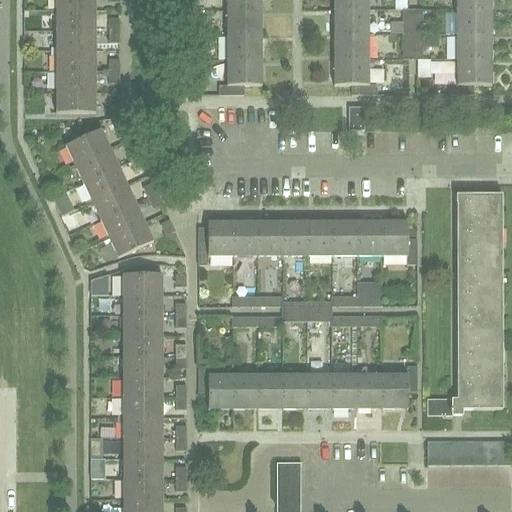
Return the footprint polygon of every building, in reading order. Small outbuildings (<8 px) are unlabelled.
[(56,0),(57,12),(96,12),(96,0),(56,0)] [(195,13),(195,0),(185,0),(185,13),(195,13)] [(227,0),(227,13),(263,13),(262,0),(227,0)] [(334,0),(334,12),(369,12),(368,0),(334,0)] [(456,0),(456,12),(492,12),(491,0),(456,0)] [(403,11),(403,12),(403,37),(413,37),(413,11),(403,11)] [(413,11),(413,37),(423,37),(423,11),(413,11)] [(57,12),(57,33),(96,33),(96,12),(57,12)] [(334,37),(369,37),(369,12),(334,12),(334,37)] [(457,37),(492,37),(492,12),(456,12),(457,37)] [(195,38),(195,13),(185,13),(185,38),(195,38)] [(227,38),(263,38),(263,13),(227,13),(227,38)] [(120,33),(120,21),(109,21),(109,33),(120,33)] [(57,33),(57,54),(96,54),(96,33),(57,33)] [(120,33),(109,33),(109,45),(120,45),(120,33)] [(334,62),(369,62),(369,37),(334,37),(334,62)] [(413,37),(403,37),(403,61),(413,61),(413,37)] [(423,37),(413,37),(413,61),(423,61),(423,37)] [(457,62),(492,62),(492,37),(457,37),(457,62)] [(196,62),(195,38),(185,38),(185,62),(196,62)] [(227,63),(263,63),(263,38),(227,38),(227,63)] [(57,74),(96,74),(96,54),(57,54),(57,74)] [(121,74),(120,61),(109,61),(109,74),(121,74)] [(352,97),(377,97),(377,87),(369,87),(369,62),(334,62),(334,88),(352,88),(352,97)] [(424,62),(424,80),(436,80),(436,62),(424,62)] [(449,97),(474,97),(474,87),(492,87),(492,62),(457,62),(457,87),(449,87),(449,97)] [(219,97),(245,97),(245,88),(263,88),(263,63),(227,63),(227,87),(219,87),(219,97)] [(96,95),(96,74),(57,74),(56,95),(96,95)] [(121,74),(109,74),(109,86),(121,86),(121,74)] [(96,95),(56,95),(56,116),(96,116),(96,95)] [(120,115),(121,102),(110,102),(109,117),(120,115)] [(349,133),(365,132),(364,109),(349,109),(349,133)] [(129,132),(120,115),(109,117),(109,118),(119,137),(129,132)] [(74,167),(110,150),(102,131),(65,149),(74,167)] [(141,158),(136,148),(126,152),(131,163),(141,158)] [(119,168),(110,150),(74,167),(83,186),(119,168)] [(141,158),(131,163),(136,174),(146,169),(141,158)] [(128,187),(119,168),(83,186),(92,204),(128,187)] [(158,195),(153,184),(143,189),(148,200),(158,195)] [(137,205),(128,187),(92,204),(100,223),(137,205)] [(163,207),(158,195),(148,200),(153,211),(163,207)] [(463,411),(503,411),(502,196),(456,196),(457,401),(428,401),(428,418),(463,417),(463,411)] [(145,224),(137,205),(100,223),(109,241),(145,224)] [(176,233),(170,222),(161,226),(166,238),(176,233)] [(308,224),(308,258),(333,258),(333,223),(308,224)] [(333,223),(333,258),(358,258),(358,223),(333,223)] [(358,223),(358,258),(383,258),(383,223),(358,223)] [(383,223),(383,258),(408,258),(408,266),(418,266),(417,241),(408,241),(408,223),(383,223)] [(154,242),(145,224),(109,241),(118,260),(154,242)] [(209,258),(233,258),(233,224),(208,224),(208,231),(198,231),(198,267),(209,267),(209,258)] [(233,224),(233,258),(258,258),(258,224),(233,224)] [(258,224),(258,258),(283,258),(283,224),(258,224)] [(283,224),(283,258),(308,258),(308,224),(283,224)] [(123,297),(162,297),(162,276),(123,276),(123,297)] [(176,289),(187,289),(186,277),(176,277),(176,289)] [(123,317),(162,317),(162,297),(123,297),(123,317)] [(232,301),(232,309),(232,312),(258,312),(258,301),(232,301)] [(258,301),(258,312),(282,312),(282,314),(283,314),(283,307),(282,307),(282,301),(258,301)] [(308,307),(308,314),(331,314),(331,312),(333,312),(333,301),(331,301),(331,307),(308,307)] [(333,312),(358,312),(358,301),(333,301),(333,312)] [(382,301),(358,301),(358,312),(382,311),(382,301)] [(176,305),(176,317),(187,317),(187,306),(176,305)] [(258,322),(258,332),(282,332),(282,326),(283,326),(283,314),(282,314),(282,322),(258,322)] [(283,326),(308,326),(308,314),(283,314),(283,326)] [(331,314),(308,314),(308,326),(332,326),(332,332),(333,332),(333,321),(331,321),(331,314)] [(123,338),(162,338),(162,317),(123,317),(123,338)] [(187,317),(176,317),(176,330),(186,330),(187,317)] [(344,332),(358,332),(358,321),(333,321),(333,332),(333,337),(345,337),(344,332)] [(382,321),(358,321),(358,332),(382,332),(382,321)] [(258,322),(233,322),(232,322),(232,332),(258,332),(258,322)] [(123,358),(162,358),(162,338),(123,338),(123,358)] [(176,347),(176,358),(187,358),(187,347),(176,347)] [(123,379),(162,379),(162,358),(123,358),(123,379)] [(187,358),(176,358),(176,371),(187,371),(187,358)] [(198,369),(199,395),(209,395),(209,412),(234,412),(233,377),(209,377),(209,368),(198,369)] [(383,376),(383,411),(408,411),(408,393),(418,393),(418,369),(408,369),(408,376),(383,376)] [(308,377),(308,412),(333,412),(333,376),(308,377)] [(333,376),(333,412),(358,412),(358,376),(333,376)] [(358,376),(358,412),(383,411),(383,376),(358,376)] [(233,377),(234,412),(258,412),(258,377),(233,377)] [(258,377),(258,412),(283,412),(283,377),(258,377)] [(283,377),(283,412),(308,412),(308,377),(283,377)] [(123,399),(162,399),(162,379),(123,379),(123,399)] [(187,399),(187,387),(176,387),(176,399),(187,399)] [(123,420),(162,420),(162,399),(123,399),(123,420)] [(187,399),(176,399),(176,412),(187,412),(187,399)] [(123,440),(162,440),(162,420),(123,420),(123,440)] [(187,440),(187,428),(176,428),(176,440),(187,440)] [(123,461),(162,461),(162,440),(123,440),(123,461)] [(187,440),(176,440),(176,452),(187,452),(187,440)] [(440,467),(440,443),(428,443),(428,467),(440,467)] [(440,443),(440,467),(452,467),(452,443),(440,443)] [(452,443),(452,467),(464,467),(463,443),(452,443)] [(463,443),(464,467),(475,467),(475,443),(463,443)] [(475,443),(475,467),(487,467),(487,443),(475,443)] [(487,443),(487,467),(499,467),(499,443),(487,443)] [(499,467),(511,467),(511,443),(499,443),(499,467)] [(123,482),(162,482),(162,461),(123,461),(123,482)] [(301,477),(301,465),(277,465),(277,477),(301,477)] [(187,482),(187,469),(176,469),(176,482),(187,482)] [(301,477),(277,477),(277,489),(301,489),(301,477)] [(123,502),(162,502),(162,482),(123,482),(123,502)] [(187,482),(176,482),(176,494),(187,494),(187,482)] [(301,489),(277,489),(277,501),(301,501),(301,489)] [(300,511),(301,501),(277,501),(277,511),(300,511)] [(162,511),(162,502),(123,502),(122,511),(162,511)]
